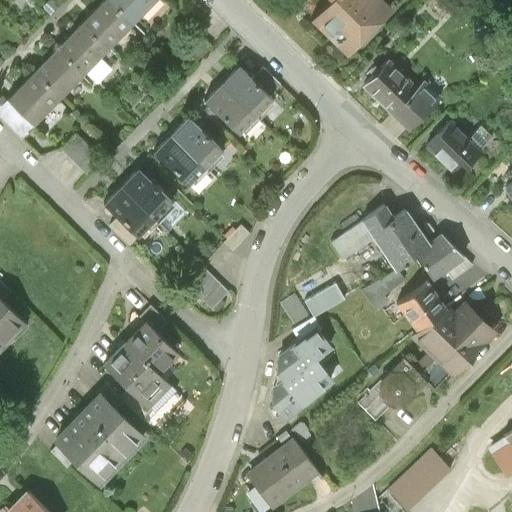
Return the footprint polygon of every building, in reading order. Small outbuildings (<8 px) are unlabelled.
[(97,0),(82,16),(110,43),(133,19),(113,0),(97,0)] [(151,0),(113,0),(133,19),(151,0)] [(391,0),(324,0),(311,12),(346,49),(356,39),(362,39),(376,26),(376,20),(394,2),(391,0)] [(82,16),(57,42),(85,69),(110,43),(82,16)] [(196,60),(212,44),(195,27),(179,42),(196,60)] [(32,67),(60,94),(85,69),(57,42),(32,67)] [(415,83),(389,57),(362,84),(407,128),(444,92),(425,73),(415,83)] [(254,74),(239,59),(221,78),(256,113),(275,95),(271,92),(254,74)] [(262,65),(254,74),(271,92),(281,81),(262,65)] [(34,121),(60,94),(32,67),(6,94),(34,121)] [(238,131),(256,113),(221,78),(203,95),(238,131)] [(0,115),(20,135),(34,121),(6,94),(2,90),(0,92),(0,115)] [(223,147),(187,112),(170,129),(206,164),(223,147)] [(481,145),(450,116),(425,142),(456,172),(481,145)] [(493,132),(482,121),(472,130),(483,142),(493,132)] [(188,182),(206,164),(170,129),(152,147),(188,182)] [(75,131),(60,147),(86,173),(102,158),(75,131)] [(172,198),(136,164),(120,181),(155,216),(172,198)] [(138,234),(155,216),(120,181),(102,199),(118,214),(138,234)] [(394,213),(386,201),(363,217),(375,235),(396,265),(417,251),(432,241),(430,238),(406,204),(394,213)] [(138,234),(118,214),(109,223),(129,243),(138,234)] [(341,257),(375,235),(363,217),(329,239),(341,257)] [(249,230),(241,222),(224,240),(232,247),(249,230)] [(432,241),(417,251),(432,275),(445,266),(464,254),(441,230),(430,238),(432,241)] [(464,254),(445,266),(452,278),(473,263),(464,254)] [(347,262),(323,275),(331,289),(354,276),(347,262)] [(228,289),(203,264),(186,281),(211,305),(228,289)] [(405,277),(396,265),(360,288),(374,309),(388,298),(384,291),(405,277)] [(429,277),(396,300),(415,327),(448,304),(429,277)] [(0,294),(2,297),(10,289),(0,279),(0,294)] [(2,297),(0,294),(0,344),(25,321),(2,297)] [(464,296),(452,309),(448,304),(415,327),(408,332),(427,350),(413,365),(428,379),(435,386),(449,370),(452,373),(498,328),(464,296)] [(144,316),(156,329),(166,319),(149,302),(139,311),(144,316)] [(144,316),(123,338),(157,370),(177,349),(156,329),(144,316)] [(292,338),(283,343),(290,353),(269,367),(284,391),(264,405),(274,420),(286,412),(330,383),(312,356),(326,346),(312,324),(292,338)] [(157,370),(123,338),(103,359),(149,404),(170,382),(157,370)] [(413,365),(403,355),(378,378),(379,392),(389,403),(404,402),(428,379),(413,365)] [(380,369),(374,361),(366,367),(372,375),(380,369)] [(361,391),(352,378),(344,384),(353,397),(361,391)] [(375,417),(389,403),(379,392),(378,378),(358,400),(375,417)] [(99,387),(116,403),(122,397),(105,381),(99,387)] [(116,403),(99,387),(52,437),(56,441),(74,457),(98,480),(145,430),(116,403)] [(511,426),(503,432),(505,433),(487,444),(506,476),(511,471),(511,426)] [(320,469),(293,433),(245,469),(257,484),(247,492),(261,510),(271,502),(273,504),(320,469)] [(66,465),(74,457),(56,441),(49,449),(66,465)] [(451,467),(431,445),(386,486),(405,507),(451,467)] [(51,511),(25,486),(4,507),(0,511),(51,511)]
